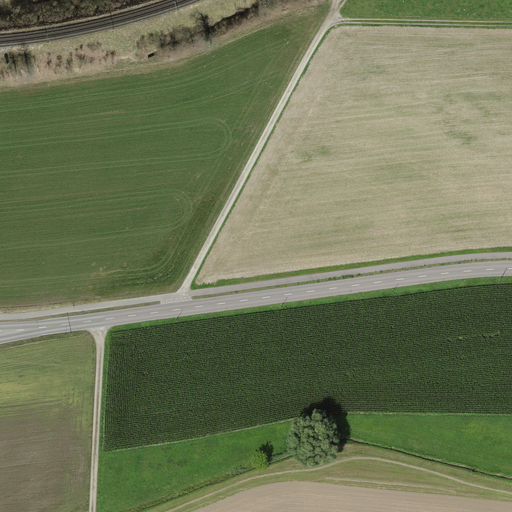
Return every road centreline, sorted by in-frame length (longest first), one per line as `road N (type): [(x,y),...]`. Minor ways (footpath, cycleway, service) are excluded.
road 1 (tertiary): [(511,268),(0,332)]
road 2 (track): [(176,309),(335,0)]
road 3 (track): [(101,319),(91,511)]
road 4 (track): [(511,24),(329,20)]
